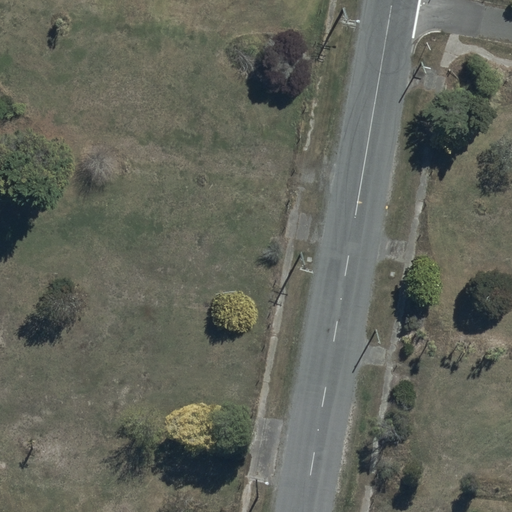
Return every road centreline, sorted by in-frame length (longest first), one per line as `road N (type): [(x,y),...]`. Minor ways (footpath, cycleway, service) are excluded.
road 1 (tertiary): [(392,1),(304,511)]
road 2 (residential): [(392,1),(511,23)]
